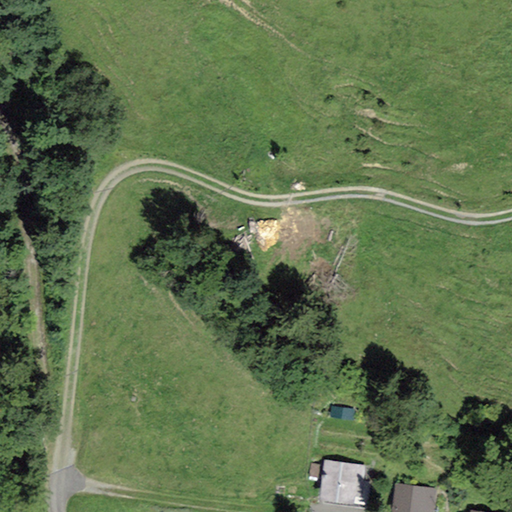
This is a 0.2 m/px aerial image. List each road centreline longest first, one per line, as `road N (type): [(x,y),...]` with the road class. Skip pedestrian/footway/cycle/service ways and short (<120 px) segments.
road 1 (track): [(511,215),(440,214),(393,197),(263,204),(142,163),(110,184),(87,238),(61,476)]
road 2 (track): [(0,109),(25,185),(61,476)]
